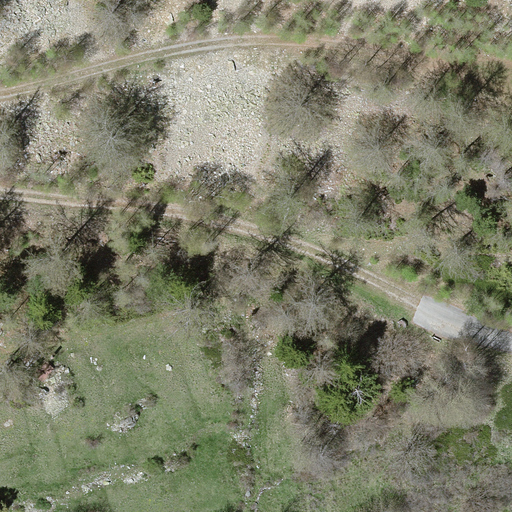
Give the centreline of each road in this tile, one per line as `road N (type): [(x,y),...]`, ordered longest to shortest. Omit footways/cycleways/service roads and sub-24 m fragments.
road 1 (track): [(334,266),(149,214),(0,200)]
road 2 (track): [(0,99),(212,49),(272,41),(319,46)]
